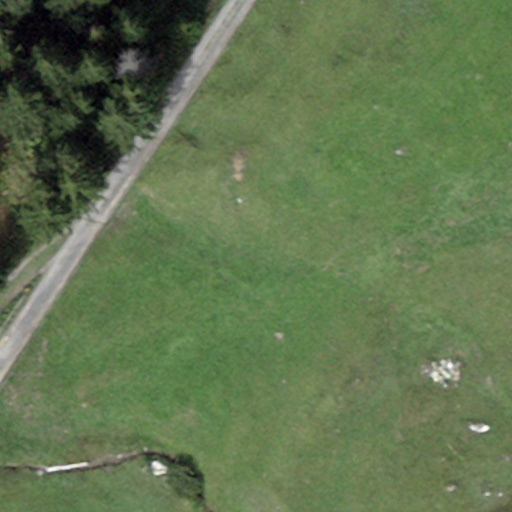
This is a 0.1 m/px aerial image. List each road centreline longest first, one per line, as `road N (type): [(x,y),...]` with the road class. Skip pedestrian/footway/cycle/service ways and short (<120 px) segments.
road 1 (track): [(241,0),(95,217)]
road 2 (track): [(95,217),(0,355)]
road 3 (track): [(95,217),(39,254),(0,297)]
